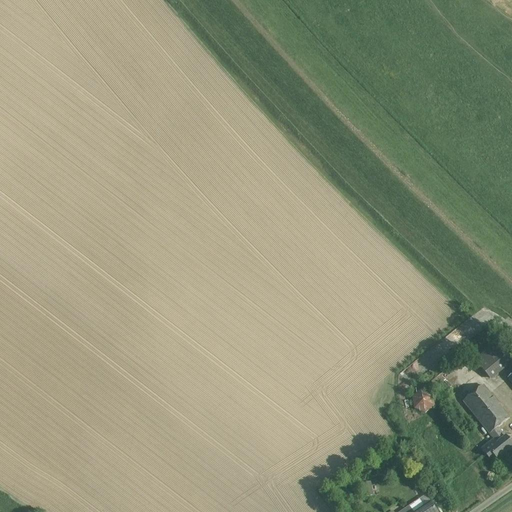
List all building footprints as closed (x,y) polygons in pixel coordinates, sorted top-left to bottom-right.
[(511,363),(511,360),(496,342),(474,361),(491,381),(511,363)] [(491,433),(491,434),(498,428),(509,419),(499,406),(499,405),(494,399),(483,386),(463,401),(490,434),(491,433)] [(432,394),(421,391),(412,398),(414,410),(426,414),(435,406),(432,394)] [(498,428),(491,434),(495,438),(481,450),(489,460),(494,456),(499,462),(506,456),(505,455),(511,448),(511,444),(506,437),(505,438),(498,428)] [(399,448),(396,442),(388,446),(392,452),(399,448)] [(436,511),(430,503),(416,511),(412,511),(411,509),(407,511),(393,511),(391,511),(436,511)]
